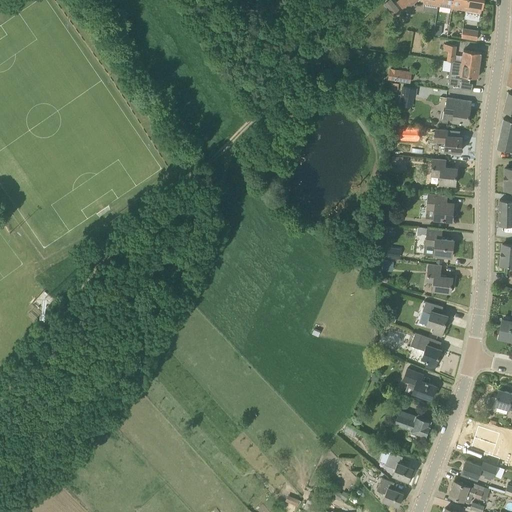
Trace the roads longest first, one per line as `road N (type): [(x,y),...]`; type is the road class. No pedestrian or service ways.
road 1 (tertiary): [(472,359),(504,0)]
road 2 (track): [(230,141),(62,296),(0,391)]
road 3 (tertiary): [(418,511),(472,359)]
